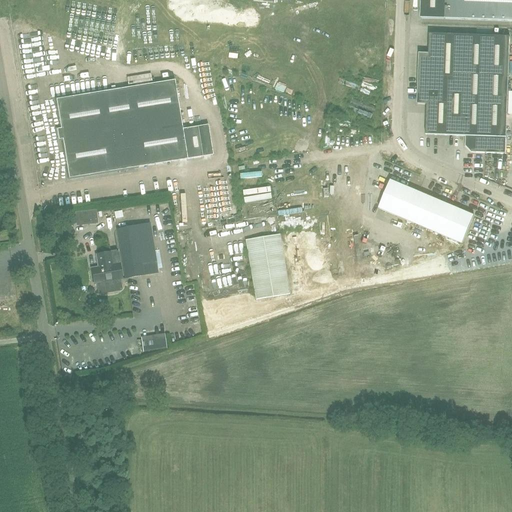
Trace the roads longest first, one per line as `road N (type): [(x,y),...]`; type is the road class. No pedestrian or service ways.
road 1 (unclassified): [(73,511),(0,65)]
road 2 (unclassified): [(511,202),(400,145),(400,0)]
